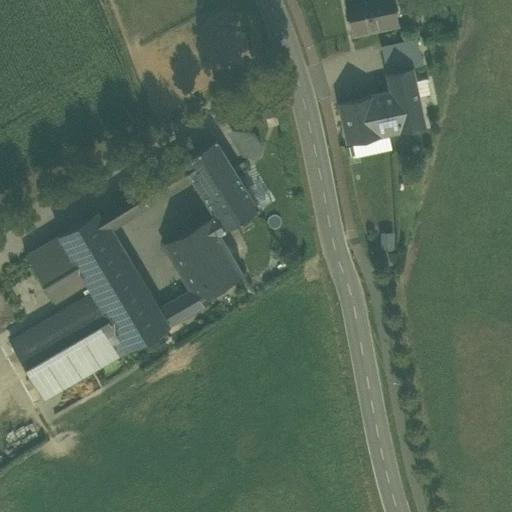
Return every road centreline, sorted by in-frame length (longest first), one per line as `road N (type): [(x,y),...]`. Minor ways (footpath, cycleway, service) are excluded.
road 1 (tertiary): [(275,0),(348,284),(395,511)]
road 2 (unknown): [(0,218),(293,58)]
